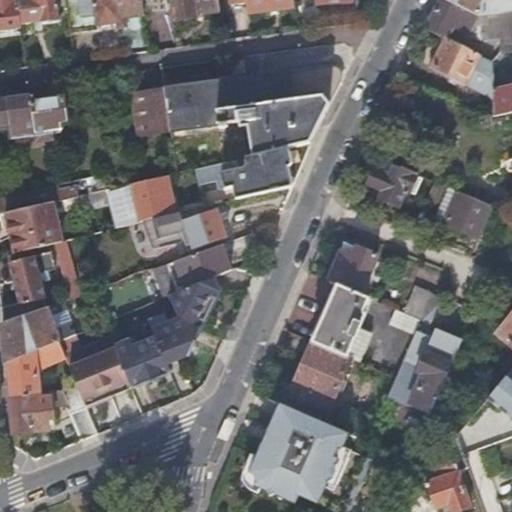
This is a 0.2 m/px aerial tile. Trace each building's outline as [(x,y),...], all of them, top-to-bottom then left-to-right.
[(0,0),(0,30),(20,28),(20,25),(16,0),(0,0)] [(59,22),(56,0),(16,0),(20,25),(38,22),(39,25),(59,22)] [(121,48),(148,45),(144,13),(142,0),(66,0),(71,34),(99,30),(99,25),(107,24),(121,22),(126,21),(127,27),(118,28),(121,48)] [(167,9),(165,0),(142,0),(144,13),(167,9)] [(198,13),(220,11),(219,8),(218,0),(172,0),(175,20),(198,17),(198,13)] [(230,0),(231,5),(248,2),(250,12),(296,6),(294,0),(230,0)] [(448,38),(450,38),(455,28),(462,31),(466,24),(473,27),(479,14),(452,0),(440,0),(427,27),(448,38)] [(511,0),(452,0),(479,14),(480,14),(481,14),(511,9),(511,0)] [(511,9),(481,14),(485,38),(511,34),(511,9)] [(495,95),(495,88),(495,77),(494,60),(450,38),(448,38),(434,67),(453,76),(460,79),(495,95)] [(328,66),(165,87),(170,125),(171,131),(219,124),(219,126),(222,126),(222,127),(226,126),(226,125),(228,125),(230,125),(229,123),(240,121),(241,121),(242,126),(244,126),(249,125),(250,133),(253,157),(310,144),(320,119),(326,107),(342,75),(336,66),(330,66),(328,66)] [(511,83),(495,88),(495,95),(495,96),(496,114),(511,110),(511,83)] [(170,125),(165,87),(134,91),(138,129),(170,125)] [(32,100),(31,95),(0,99),(0,124),(7,124),(7,129),(14,128),(15,140),(37,137),(32,100)] [(32,100),(37,137),(63,133),(61,122),(69,121),(65,96),(32,100)] [(293,185),(311,144),(310,144),(253,157),(198,169),(201,183),(219,180),(220,188),(226,188),(235,186),(237,198),(293,185)] [(417,173),(379,157),(377,161),(368,158),(362,170),(371,174),(367,183),(381,189),(378,196),(399,206),(405,192),(407,193),(408,191),(410,192),(410,191),(416,193),(423,176),(417,173)] [(100,191),(106,190),(102,175),(96,177),(100,191)] [(174,207),(167,176),(131,184),(140,221),(153,217),(159,216),(158,211),(174,207)] [(426,202),(439,208),(448,189),(449,187),(435,181),(426,202)] [(140,221),(131,184),(106,190),(115,227),(140,221)] [(0,213),(5,213),(52,202),(79,196),(77,186),(61,190),(59,185),(44,189),(0,199),(0,213)] [(439,208),(435,219),(444,223),(458,191),(449,187),(448,189),(439,208)] [(115,227),(106,190),(100,191),(94,193),(103,230),(115,227)] [(476,237),(490,205),(458,191),(444,223),(476,237)] [(54,243),(61,241),(52,202),(5,213),(14,253),(32,248),(54,243)] [(227,236),(216,203),(153,217),(159,238),(184,229),(191,249),(227,236)] [(338,244),(325,278),(337,283),(366,294),(383,250),(355,239),(351,249),(338,244)] [(70,297),(80,294),(65,240),(61,241),(54,243),(70,297)] [(232,264),(225,241),(173,259),(183,283),(217,270),(232,264)] [(1,305),(2,321),(46,306),(43,296),(44,296),(38,270),(56,266),(52,250),(34,255),(32,248),(14,253),(9,254),(21,299),(0,304),(1,305)] [(221,286),(217,270),(183,283),(170,296),(178,312),(204,322),(221,286)] [(337,283),(312,342),(351,358),(358,361),(371,333),(360,328),(367,313),(364,311),(370,297),(366,294),(337,283)] [(421,318),(446,298),(416,286),(404,311),(419,318),(421,318)] [(59,340),(76,334),(63,300),(46,306),(2,321),(4,341),(6,362),(59,340)] [(414,333),(421,318),(419,318),(404,311),(397,308),(391,322),(414,333)] [(165,311),(147,316),(153,331),(166,363),(190,353),(204,322),(178,312),(167,315),(165,311)] [(511,345),(511,313),(497,332),(511,345)] [(129,331),(110,339),(129,384),(168,368),(166,363),(153,331),(132,340),(129,331)] [(82,348),(76,333),(76,334),(59,340),(65,355),(82,348)] [(110,339),(111,336),(82,348),(65,355),(66,357),(77,384),(86,406),(132,387),(129,384),(110,339)] [(65,355),(59,340),(6,362),(8,378),(9,395),(41,391),(38,369),(66,357),(65,355)] [(351,358),(312,342),(293,386),(310,393),(307,398),(329,407),(337,389),(342,391),(347,380),(342,378),(351,358)] [(435,400),(451,364),(425,352),(417,370),(422,373),(409,403),(429,412),(435,400)] [(464,369),(451,364),(435,400),(449,406),(464,369)] [(511,369),(488,398),(511,418),(511,369)] [(86,406),(77,384),(73,386),(63,389),(83,440),(98,434),(86,406)] [(41,396),(41,391),(9,395),(13,433),(34,431),(34,430),(49,429),(48,417),(54,416),(52,396),(41,396)] [(347,432),(278,403),(247,472),(252,474),(254,482),(252,485),(292,503),(297,496),(329,508),(333,510),(336,510),(339,509),(344,508),(348,505),(352,502),(371,458),(342,446),(347,432)] [(431,468),(424,477),(436,508),(448,504),(451,511),(453,511),(470,506),(458,472),(467,469),(463,456),(456,437),(443,453),(431,468)] [(505,472),(495,444),(480,449),(491,478),(505,472)] [(333,510),(329,508),(337,511),(347,511),(352,502),(348,505),(344,508),(339,509),(336,510),(333,510)]
